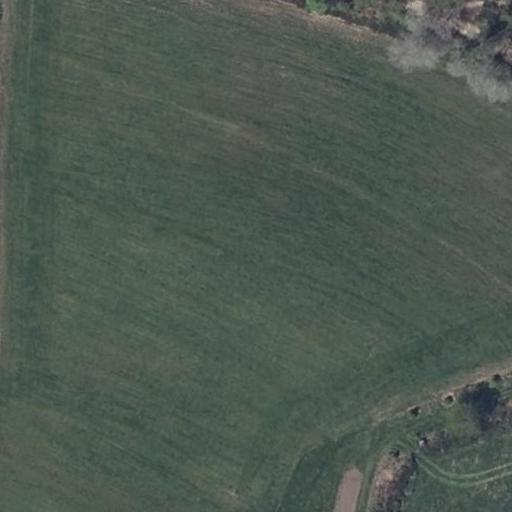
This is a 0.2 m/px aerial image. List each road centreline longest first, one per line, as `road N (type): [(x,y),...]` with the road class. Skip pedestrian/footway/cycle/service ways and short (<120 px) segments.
road 1 (track): [(323,511),(356,448),(511,398)]
road 2 (track): [(373,0),(448,24),(511,59)]
